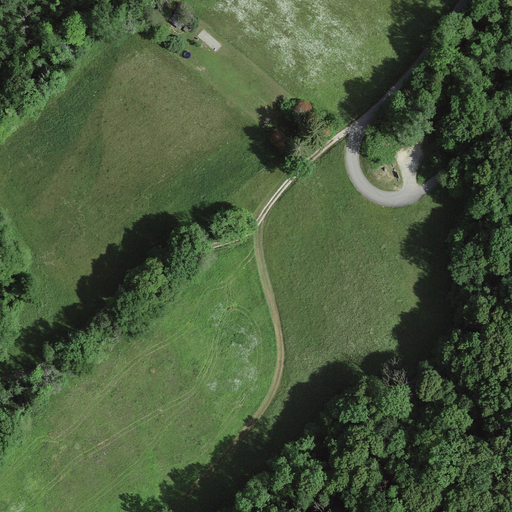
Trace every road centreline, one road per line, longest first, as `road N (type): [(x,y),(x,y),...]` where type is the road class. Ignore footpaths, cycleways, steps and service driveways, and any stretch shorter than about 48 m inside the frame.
road 1 (track): [(364,123),(303,166),(249,231),(169,259),(49,362),(0,378)]
road 2 (track): [(447,170),(410,197),(376,195),(352,159),(364,123)]
road 3 (track): [(364,123),(464,0)]
